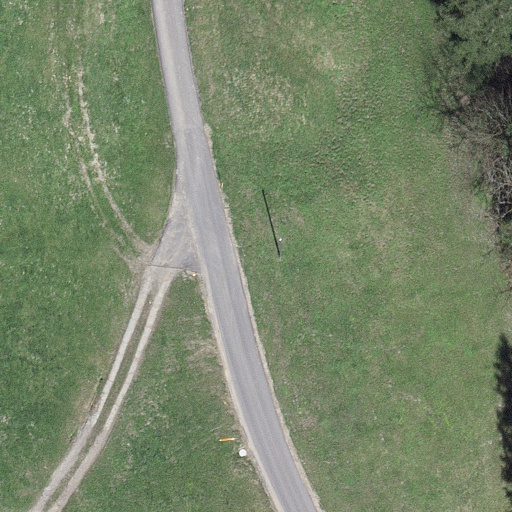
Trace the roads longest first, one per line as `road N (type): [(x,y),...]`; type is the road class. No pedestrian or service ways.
road 1 (unclassified): [(304,511),(269,439),(231,318),(172,0)]
road 2 (track): [(206,197),(95,465),(60,511)]
